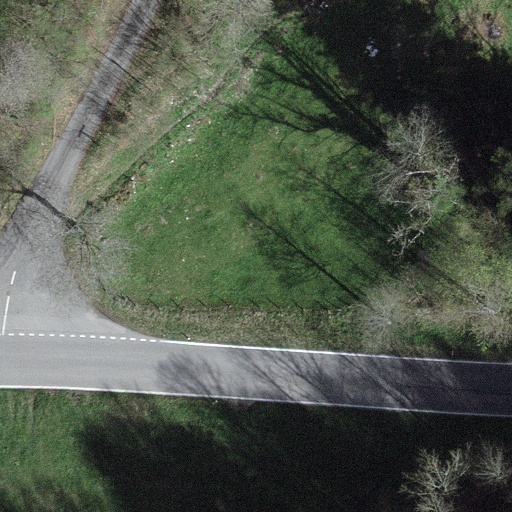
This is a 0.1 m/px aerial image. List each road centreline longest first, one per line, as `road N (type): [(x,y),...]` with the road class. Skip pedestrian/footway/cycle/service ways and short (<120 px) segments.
road 1 (tertiary): [(0,351),(511,386)]
road 2 (unclassified): [(147,0),(95,127),(0,304)]
